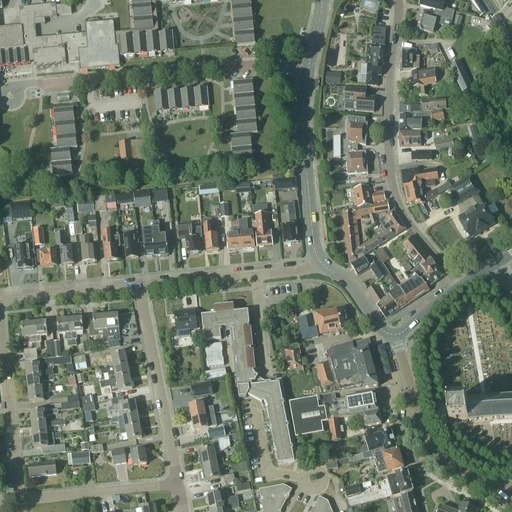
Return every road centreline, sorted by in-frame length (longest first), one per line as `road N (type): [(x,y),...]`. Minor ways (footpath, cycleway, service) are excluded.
road 1 (residential): [(461,284),(412,229),(394,195),(388,107),(397,0)]
road 2 (residential): [(16,89),(265,63),(308,67)]
road 3 (residential): [(255,275),(264,380),(253,402),(267,471),(303,477)]
road 4 (residential): [(177,484),(139,287)]
road 5 (tertiary): [(321,264),(302,132),(308,67)]
road 6 (tertiary): [(492,488),(432,445),(394,334)]
road 7 (residential): [(17,499),(0,325)]
road 8 (residential): [(17,499),(177,484)]
road 9 (unclassified): [(0,300),(139,287)]
